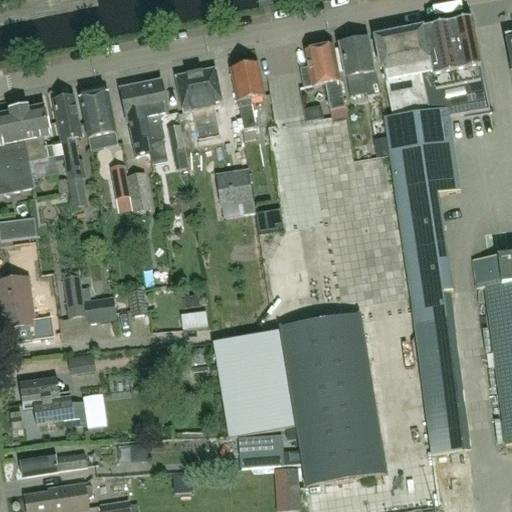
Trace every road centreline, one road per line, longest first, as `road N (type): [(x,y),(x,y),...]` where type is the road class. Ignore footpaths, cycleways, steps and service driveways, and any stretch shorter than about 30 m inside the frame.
road 1 (residential): [(0,86),(441,0)]
road 2 (unknown): [(505,138),(475,224),(469,282),(492,511)]
road 3 (unknown): [(490,0),(505,138)]
